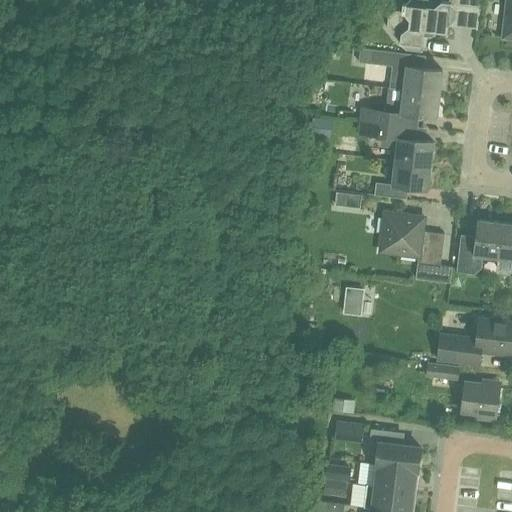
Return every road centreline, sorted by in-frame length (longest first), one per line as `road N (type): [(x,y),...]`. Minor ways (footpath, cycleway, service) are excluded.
road 1 (residential): [(511,84),(485,82),(472,180),(511,183)]
road 2 (track): [(161,511),(164,476),(187,432),(244,409)]
road 3 (residential): [(511,450),(453,444),(446,511)]
